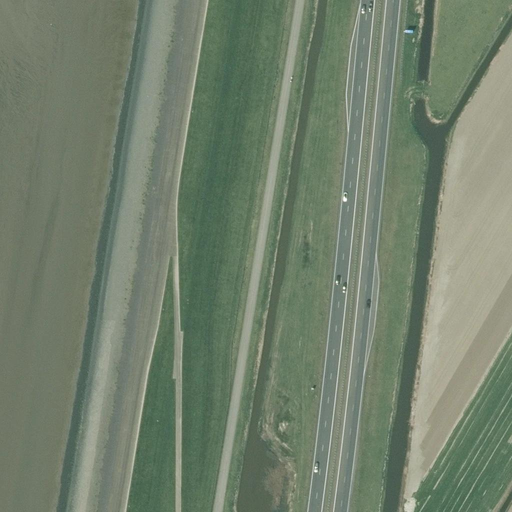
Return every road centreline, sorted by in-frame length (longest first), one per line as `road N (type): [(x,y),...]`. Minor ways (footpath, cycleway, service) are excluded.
road 1 (unclassified): [(213,511),(295,0)]
road 2 (trunk): [(337,511),(392,0)]
road 3 (trunk): [(365,0),(311,511)]
